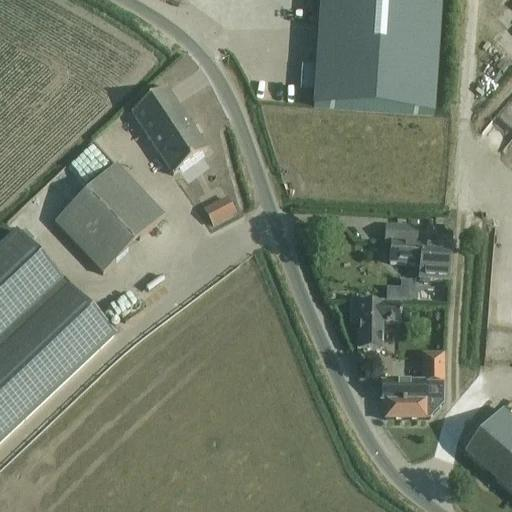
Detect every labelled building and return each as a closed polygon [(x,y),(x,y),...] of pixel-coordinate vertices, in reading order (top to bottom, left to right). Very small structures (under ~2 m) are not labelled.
[(320,0),(313,110),(433,118),(440,0),(320,0)] [(165,91),(131,116),(175,176),(209,151),(165,91)] [(139,152),(150,144),(136,125),(124,133),(139,152)] [(134,167),(165,202),(173,195),(142,160),(134,167)] [(115,168),(101,182),(54,226),(103,277),(164,220),(115,168)] [(224,227),(248,215),(240,198),(215,210),(224,227)] [(428,222),(427,228),(443,229),(446,235),(453,235),(453,224),(452,223),(428,222)] [(415,247),(417,231),(387,229),(385,246),(391,246),(390,266),(420,269),(419,282),(449,284),(452,251),(434,250),(423,249),(423,248),(415,247)] [(0,444),(113,338),(54,276),(15,235),(0,249),(0,444)] [(434,250),(452,251),(452,241),(435,240),(434,250)] [(138,316),(209,281),(203,269),(188,277),(185,272),(130,299),(138,316)] [(358,354),(360,354),(381,354),(382,327),(401,327),(401,306),(382,306),(351,305),(351,327),(359,327),(358,354)] [(421,386),(381,386),(381,404),(384,404),(384,423),(426,423),(425,422),(429,422),(443,407),(444,386),(443,356),(421,356),(421,386)] [(511,420),(503,413),(465,456),(511,497),(511,420)]
